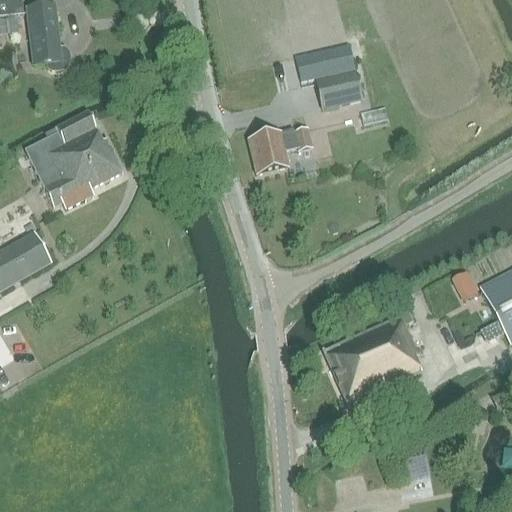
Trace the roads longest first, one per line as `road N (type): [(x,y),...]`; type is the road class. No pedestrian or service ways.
road 1 (tertiary): [(262,294),(212,135),(187,0)]
road 2 (unclassified): [(262,294),(306,281),(511,162)]
road 3 (unknown): [(279,432),(418,369),(511,356)]
road 4 (tertiary): [(285,511),(262,294)]
